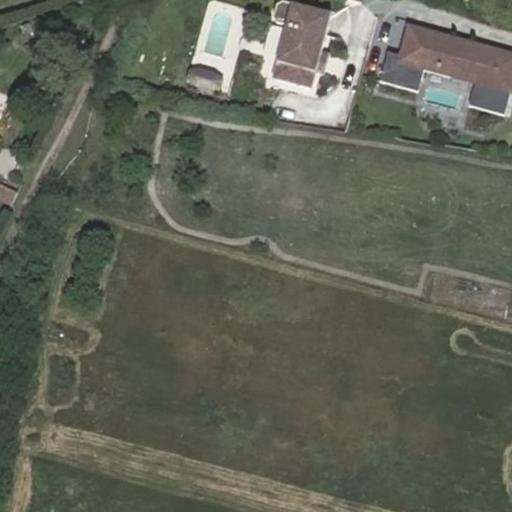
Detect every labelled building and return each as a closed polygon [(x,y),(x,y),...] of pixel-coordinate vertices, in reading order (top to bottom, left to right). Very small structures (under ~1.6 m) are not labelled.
[(332,18),(284,5),(278,8),(274,20),(277,27),(287,29),(273,81),(311,92),(316,76),(321,56),(332,18)] [(415,60),(384,52),(377,82),(415,91),(420,69),(422,63),(473,76),(472,82),(466,104),(502,114),(511,72),(511,52),(422,30),(415,60)] [(324,79),(329,58),(321,56),(316,76),(324,79)] [(422,63),(420,69),(472,82),(473,76),(422,63)] [(0,185),(0,201),(12,206),(17,191),(0,185)]
